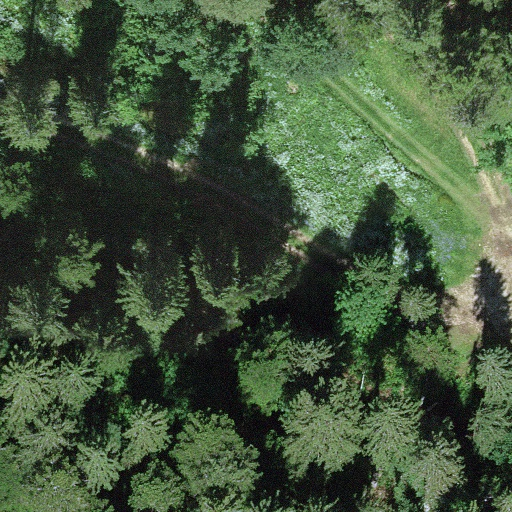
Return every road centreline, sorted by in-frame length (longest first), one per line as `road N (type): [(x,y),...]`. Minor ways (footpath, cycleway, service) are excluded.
road 1 (track): [(511,325),(372,335),(0,115)]
road 2 (track): [(511,257),(372,0)]
